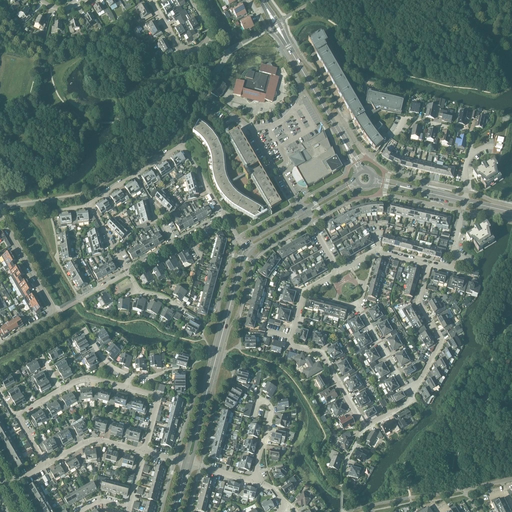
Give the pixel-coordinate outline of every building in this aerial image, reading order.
[(21,0),(12,0),(15,4),(12,5),(14,8),(19,6),(17,3),(22,0),(21,0)] [(173,4),(170,0),(165,0),(166,1),(161,4),(164,9),(173,4)] [(180,16),(186,12),(185,10),(182,11),(180,7),(185,4),(183,0),(180,0),(173,4),(180,16)] [(139,15),(147,10),(143,2),(137,6),(139,8),(136,10),(139,15)] [(94,7),(98,15),(99,17),(106,13),(108,12),(105,7),(103,8),(100,4),(97,5),(94,7)] [(180,16),(173,4),(164,9),(167,14),(172,11),(175,15),(172,17),(174,20),(180,16)] [(242,8),(240,4),(230,10),(231,13),(233,12),(237,18),(242,15),(242,16),(246,14),(243,8),(242,8)] [(27,7),(21,13),(24,15),(22,17),(26,22),(30,18),(28,16),(32,12),(30,10),(27,7)] [(147,10),(139,15),(142,19),(144,18),(146,21),(152,17),(147,10)] [(180,16),(187,28),(196,23),(193,18),(188,21),(186,17),(188,15),(186,12),(180,16)] [(91,26),(89,24),(95,21),(91,13),(85,17),(87,22),(85,23),(88,28),(91,26)] [(187,28),(180,16),(174,20),(175,22),(178,21),(180,25),(175,28),(178,33),(187,28)] [(39,17),(35,24),(41,27),(40,30),(43,31),(45,26),(43,25),(45,20),(39,17)] [(250,22),(247,17),(240,22),(242,24),(241,25),(244,31),(249,28),(250,29),(254,27),(251,21),(250,22)] [(69,28),(70,34),(74,33),(73,30),(80,28),(78,20),(73,21),(74,22),(70,22),(72,28),(69,28)] [(149,32),(158,27),(153,20),(147,23),(149,26),(147,27),(149,32)] [(51,33),(58,34),(58,31),(62,31),(62,23),(58,23),(55,23),(55,28),(52,28),(51,33)] [(187,28),(194,40),(194,41),(198,39),(200,36),(198,33),(196,35),(194,31),(199,28),(196,23),(187,28)] [(158,27),(149,32),(152,37),(155,36),(156,38),(162,35),(158,27)] [(194,40),(187,28),(178,33),(181,38),(186,35),(188,39),(186,40),(188,43),(194,40)] [(315,37),(308,41),(309,42),(310,43),(313,49),(314,50),(316,54),(316,55),(319,60),(323,66),(326,72),(330,78),(333,84),(337,90),(340,96),(344,102),(347,108),(349,111),(350,113),(350,114),(351,116),(351,118),(351,119),(352,121),(353,123),(353,124),(354,126),(355,128),(357,130),(358,132),(359,134),(360,136),(362,138),(363,140),(365,142),(366,144),(368,145),(369,146),(371,148),(372,149),(373,149),(375,151),(376,152),(383,143),(384,141),(383,140),(385,138),(383,140),(382,138),(380,136),(379,135),(378,134),(377,133),(376,131),(377,131),(378,130),(379,129),(380,128),(382,127),(383,125),(379,122),(378,123),(377,124),(376,125),(375,126),(374,127),(372,125),(371,124),(370,122),(369,121),(368,120),(368,118),(381,111),(400,115),(401,116),(405,98),(400,97),(399,97),(373,91),(368,90),(368,89),(368,90),(367,91),(367,95),(365,101),(364,106),(361,108),(360,105),(359,105),(358,102),(354,96),(351,90),(347,84),(344,78),(340,72),(337,65),(333,59),(330,53),(327,47),(325,44),(326,43),(323,38),(322,36),(321,34),(315,37)] [(160,50),(168,45),(163,38),(160,40),(158,41),(159,43),(157,45),(160,50)] [(168,45),(160,50),(162,55),(165,53),(166,56),(168,55),(171,53),(172,53),(168,45)] [(233,87),(233,88),(233,89),(234,90),(235,90),(233,95),(248,99),(247,100),(248,101),(248,102),(250,102),(251,102),(252,102),(253,101),(253,100),(260,102),(261,102),(264,103),(265,101),(272,102),(273,98),(274,98),(275,97),(276,97),(276,96),(277,94),(276,93),(275,93),(275,92),(277,82),(277,81),(278,80),(279,78),(275,77),(277,70),(272,68),(272,67),(272,66),(271,65),(270,65),(269,65),(268,65),(267,66),(267,67),(261,65),(259,74),(251,72),(250,72),(249,72),(248,72),(248,73),(247,73),(247,74),(246,75),(244,82),(237,81),(236,85),(235,85),(234,85),(233,86),(233,87)] [(211,93),(217,98),(218,97),(220,98),(227,87),(225,86),(226,85),(219,81),(211,93)] [(441,110),(439,117),(443,117),(442,121),(451,123),(451,122),(452,122),(454,116),(452,115),(453,111),(447,110),(447,111),(444,110),(443,110),(445,101),(442,100),(440,110),(441,110)] [(410,109),(409,111),(410,111),(409,113),(417,115),(417,114),(418,114),(419,109),(422,110),(424,102),(421,102),(420,106),(416,105),(415,105),(413,104),(412,104),(411,104),(410,109)] [(437,107),(428,105),(426,117),(434,119),(437,107)] [(459,114),(457,124),(465,126),(466,120),(469,120),(469,119),(471,113),(465,112),(465,113),(460,111),(459,114)] [(473,112),(472,119),(474,119),(477,120),(475,127),(482,129),(483,125),(484,125),(485,125),(486,124),(487,123),(487,122),(487,121),(486,120),(486,119),(485,119),(478,117),(479,113),(473,112)] [(202,124),(199,122),(193,132),(196,134),(198,136),(201,138),(203,141),(205,143),(207,146),(208,149),(210,152),(211,155),(211,159),(212,162),(212,168),(212,171),(213,174),(214,180),(215,182),(216,184),(217,188),(220,193),(222,195),(226,200),(230,204),(232,206),(234,207),(255,219),(267,212),(241,197),(239,196),(238,195),(234,192),(231,188),(230,186),(228,183),(227,179),(226,177),(225,172),(224,170),(224,160),(223,156),(222,152),(221,148),(219,144),(217,140),(215,136),(212,133),(209,130),(206,127),(202,124)] [(233,124),(232,124),(224,129),(227,134),(236,129),(233,124)] [(411,136),(411,138),(418,140),(421,141),(423,134),(419,134),(421,128),(417,128),(417,127),(417,126),(416,126),(415,126),(414,127),(413,127),(411,136)] [(436,130),(433,130),(427,128),(429,129),(427,139),(434,141),(433,143),(436,144),(438,136),(438,138),(435,138),(436,130)] [(243,138),(240,132),(238,130),(228,136),(248,170),(247,171),(246,169),(243,171),(248,179),(251,178),(249,176),(251,175),(271,210),(281,204),(279,200),(276,194),(272,189),(273,189),(272,189),(269,183),(266,177),(263,172),(263,171),(262,171),(261,169),(259,162),(257,163),(256,161),(257,161),(256,161),(253,155),(250,150),(250,149),(247,144),(246,144),(243,138)] [(327,138),(326,139),(325,139),(323,132),(324,131),(323,131),(322,133),(320,134),(318,136),(317,137),(315,139),(313,140),(311,141),(309,142),(307,143),(305,144),(302,145),(300,145),(300,146),(302,145),(306,150),(297,156),(298,157),(295,158),(291,160),(296,165),(295,166),(294,166),(296,168),(295,169),(294,170),(294,172),(293,173),(293,174),(294,176),(294,177),(298,183),(298,184),(299,184),(299,185),(300,186),(301,186),(302,187),(303,187),(304,187),(305,187),(306,187),(307,188),(308,188),(307,187),(313,184),(314,185),(314,186),(323,179),(323,180),(332,174),(333,174),(333,175),(342,168),(337,157),(336,158),(332,148),(331,149),(327,138)] [(451,133),(443,132),(441,142),(448,143),(447,146),(451,147),(453,140),(449,139),(451,133)] [(455,144),(456,144),(455,148),(457,149),(458,147),(465,149),(467,138),(460,136),(460,138),(457,137),(455,144)] [(387,160),(392,152),(387,149),(384,154),(382,153),(381,156),(382,157),(387,160)] [(393,150),(392,152),(387,160),(393,163),(397,155),(398,153),(393,150)] [(175,155),(181,164),(185,161),(186,162),(189,161),(185,155),(183,157),(180,152),(179,152),(180,152),(178,154),(175,155)] [(174,163),(171,165),(174,170),(175,172),(178,170),(177,168),(182,165),(181,164),(175,155),(173,157),(171,158),(170,158),(174,163)] [(399,166),(402,157),(397,155),(393,163),(399,166)] [(402,157),(399,166),(405,167),(407,159),(402,157)] [(160,164),(167,175),(172,172),(174,170),(171,165),(168,166),(165,161),(165,162),(163,163),(161,164),(160,164)] [(481,169),(473,174),(473,175),(474,176),(475,178),(476,180),(478,182),(480,180),(485,189),(486,188),(489,186),(493,184),(501,179),(496,170),(495,169),(496,168),(497,167),(496,165),(495,164),(493,161),(487,165),(485,166),(486,168),(485,168),(483,165),(481,167),(483,169),(482,170),(481,169)] [(159,172),(156,174),(160,179),(163,177),(167,175),(160,164),(158,166),(156,167),(159,172)] [(454,169),(448,168),(446,177),(452,178),(454,178),(455,175),(453,174),(454,169)] [(160,179),(156,174),(156,173),(153,174),(151,170),(150,171),(151,171),(149,172),(146,173),(152,184),(153,184),(157,181),(158,182),(160,180),(160,179)] [(146,173),(145,174),(143,175),(142,177),(141,176),(144,181),(142,183),(146,190),(149,188),(148,187),(152,184),(146,173)] [(129,184),(136,194),(140,191),(141,191),(143,190),(140,184),(137,186),(134,181),(134,182),(132,183),(130,184),(129,184)] [(128,192),(126,193),(125,194),(129,199),(132,197),(131,197),(136,194),(129,184),(127,186),(125,187),(128,192)] [(115,193),(122,204),(126,201),(127,202),(129,200),(129,199),(125,194),(125,193),(122,193),(119,190),(119,191),(118,192),(115,193)] [(156,199),(158,201),(165,194),(162,190),(155,197),(157,198),(156,199)] [(198,190),(189,192),(190,196),(187,196),(188,201),(197,198),(196,196),(199,195),(199,193),(200,192),(198,190)] [(111,203),(114,208),(117,206),(117,207),(122,204),(115,193),(114,193),(112,195),(111,196),(110,196),(113,201),(111,203)] [(169,198),(165,194),(158,201),(161,203),(162,204),(169,198)] [(173,201),(169,198),(162,204),(164,206),(163,206),(166,208),(173,201)] [(100,202),(106,211),(107,213),(112,210),(113,212),(116,210),(114,208),(111,203),(108,205),(105,199),(105,200),(103,201),(101,202),(100,202)] [(176,205),(173,201),(166,208),(167,211),(168,210),(170,212),(174,208),(176,210),(180,205),(178,203),(176,205)] [(100,202),(100,203),(98,204),(96,206),(96,205),(99,210),(96,212),(100,217),(102,216),(101,214),(106,211),(100,202)] [(146,202),(137,205),(134,206),(135,211),(148,207),(147,204),(146,204),(146,202)] [(207,206),(202,209),(207,217),(210,216),(210,215),(211,214),(207,206)] [(358,207),(361,216),(366,214),(364,206),(358,207)] [(137,216),(139,215),(148,212),(148,210),(148,207),(135,211),(137,216)] [(361,216),(358,207),(352,210),(355,218),(361,216)] [(198,208),(196,209),(202,219),(204,218),(204,219),(207,217),(202,209),(199,210),(198,208)] [(196,212),(193,214),(198,222),(201,221),(201,220),(202,219),(196,209),(195,210),(196,212)] [(82,211),(84,223),(89,223),(89,221),(92,220),(93,222),(96,220),(93,214),(90,216),(88,217),(87,210),(87,211),(85,211),(82,211)] [(355,218),(352,210),(346,213),(350,220),(355,218)] [(74,219),(75,225),(78,224),(84,223),(82,211),(81,211),(79,212),(77,213),(77,212),(76,212),(77,218),(74,219)] [(65,214),(66,224),(67,226),(72,225),(75,225),(74,219),(74,217),(71,217),(70,213),(68,214),(65,214)] [(189,213),(188,214),(194,224),(195,223),(196,224),(198,222),(193,214),(191,215),(189,213)] [(352,222),(350,220),(346,213),(341,216),(345,223),(346,225),(352,222)] [(67,226),(66,224),(65,214),(64,214),(62,215),(60,215),(60,214),(59,215),(60,221),(57,221),(58,228),(67,227),(67,226)] [(187,217),(184,219),(189,227),(192,226),(192,225),(194,224),(188,214),(186,215),(187,217)] [(336,219),(340,226),(345,223),(341,216),(336,219)] [(152,220),(150,217),(141,220),(142,224),(139,225),(140,226),(140,228),(146,227),(146,224),(151,222),(151,221),(152,220)] [(450,219),(444,217),(442,226),(448,227),(449,222),(451,223),(451,219),(450,219)] [(110,229),(118,222),(114,218),(107,225),(109,226),(108,226),(110,229)] [(179,219),(180,221),(185,229),(186,228),(187,229),(189,227),(184,219),(182,220),(181,218),(179,219)] [(330,222),(335,229),(340,226),(336,219),(330,222)] [(114,232),(121,225),(122,224),(123,224),(120,220),(119,221),(118,222),(110,229),(113,231),(114,232)] [(180,232),(185,229),(180,221),(178,222),(175,224),(180,232)] [(335,229),(330,222),(325,225),(324,225),(325,229),(327,228),(329,232),(335,229)] [(474,231),(466,237),(469,242),(470,243),(471,245),(472,244),(473,243),(478,251),(479,251),(482,249),(486,246),(494,241),(494,242),(489,233),(487,231),(489,230),(490,230),(490,229),(486,224),(480,228),(478,229),(479,230),(478,231),(476,228),(474,229),(476,232),(475,233),(474,231)] [(115,234),(118,236),(125,229),(121,225),(114,232),(116,233),(115,234)] [(125,229),(118,236),(119,239),(121,238),(122,239),(126,235),(128,237),(129,236),(127,234),(128,233),(125,229)] [(159,244),(163,242),(158,231),(153,234),(159,244)] [(216,234),(218,238),(217,244),(225,246),(227,240),(226,240),(226,239),(221,231),(216,234)] [(153,237),(150,239),(155,247),(157,246),(157,245),(159,244),(153,234),(151,235),(153,237)] [(100,235),(90,237),(88,238),(89,243),(101,240),(100,238),(101,238),(100,235)] [(388,245),(390,236),(384,235),(382,243),(388,245)] [(147,240),(146,238),(145,236),(143,237),(150,249),(152,248),(152,249),(155,247),(150,239),(147,240)] [(307,249),(314,245),(311,240),(310,241),(309,240),(308,238),(306,236),(301,238),(306,246),(307,249)] [(364,239),(368,247),(373,244),(369,236),(364,239)] [(394,246),(396,238),(390,236),(388,245),(394,246)] [(150,249),(143,237),(141,238),(143,240),(140,242),(141,244),(146,252),(149,251),(148,250),(150,249)] [(306,246),(301,238),(301,239),(297,241),(301,249),(306,246)] [(399,248),(402,239),(396,238),(394,246),(399,248)] [(368,247),(364,239),(359,242),(363,249),(368,247)] [(405,249),(408,241),(402,239),(399,248),(405,249)] [(101,240),(89,243),(90,248),(102,245),(102,242),(101,242),(101,240)] [(296,251),(301,249),(297,241),(292,244),(296,251)] [(411,251),(413,242),(408,241),(405,249),(411,251)] [(363,249),(359,242),(354,245),(359,252),(363,249)] [(417,253),(419,244),(413,242),(411,251),(417,253)] [(135,244),(141,254),(143,253),(143,254),(146,252),(141,244),(138,245),(137,243),(135,244)] [(132,249),(137,258),(140,256),(140,255),(141,254),(135,244),(134,245),(135,247),(132,249)] [(288,247),(292,254),(293,256),(298,253),(296,251),(292,244),(290,245),(290,244),(287,245),(288,247)] [(423,254),(425,245),(419,244),(417,253),(423,254)] [(102,245),(90,248),(92,253),(92,256),(98,254),(98,252),(103,250),(103,248),(104,248),(102,245)] [(359,252),(354,245),(350,247),(354,255),(359,252)] [(428,256),(431,247),(425,245),(423,254),(428,256)] [(283,249),(287,257),(292,254),(288,247),(283,249)] [(354,255),(350,247),(345,250),(349,257),(350,257),(349,257),(354,255)] [(434,257),(437,249),(431,247),(428,256),(434,257)] [(137,258),(132,249),(128,252),(132,260),(134,259),(137,258)] [(178,256),(183,264),(186,263),(189,264),(190,265),(194,263),(192,259),(186,249),(183,251),(184,253),(178,256)] [(287,257),(283,249),(278,252),(282,260),(287,257)] [(437,249),(434,257),(440,259),(441,255),(444,256),(446,249),(443,249),(442,250),(437,249)] [(349,257),(345,250),(340,253),(342,256),(343,258),(344,260),(349,257)] [(4,262),(13,256),(10,252),(7,253),(6,251),(0,255),(4,262)] [(13,256),(4,262),(7,266),(8,269),(14,265),(13,263),(16,261),(13,256)] [(181,269),(180,266),(174,256),(170,258),(171,260),(166,263),(167,266),(171,272),(173,270),(175,273),(181,269)] [(273,256),(270,260),(277,266),(280,261),(273,256)] [(379,260),(378,260),(376,266),(385,268),(386,262),(385,262),(385,259),(386,260),(386,259),(379,257),(379,258),(379,260)] [(270,261),(267,265),(273,270),(277,266),(270,260),(269,261),(270,261)] [(65,266),(68,271),(78,265),(77,263),(75,264),(73,261),(66,266),(65,266)] [(111,261),(107,264),(111,272),(114,271),(114,270),(116,269),(111,261)] [(102,263),(101,264),(107,274),(109,273),(109,274),(111,272),(107,264),(104,265),(103,263),(102,263)] [(158,268),(153,271),(158,279),(164,275),(163,273),(166,271),(161,263),(157,266),(158,268)] [(317,266),(322,273),(327,271),(325,268),(324,266),(322,263),(317,266)] [(100,267),(98,269),(103,277),(105,276),(105,275),(107,274),(101,264),(99,265),(100,267)] [(10,271),(13,275),(21,271),(18,266),(16,268),(14,265),(8,269),(10,271)] [(68,271),(70,275),(79,270),(77,268),(79,266),(78,265),(68,271)] [(275,271),(273,270),(267,265),(264,269),(263,269),(272,276),(275,271)] [(313,269),(317,276),(321,273),(321,274),(322,273),(317,266),(313,269)] [(418,277),(419,271),(418,271),(419,268),(420,268),(415,267),(416,267),(416,268),(409,267),(408,269),(409,270),(408,274),(409,275),(418,277)] [(100,279),(103,277),(98,269),(93,272),(98,280),(100,279)] [(269,280),(272,276),(263,269),(260,274),(269,280)] [(317,276),(313,269),(308,271),(312,279),(317,276)] [(80,273),(79,270),(70,275),(73,280),(83,274),(82,272),(80,273)] [(21,271),(13,275),(11,277),(15,284),(22,279),(21,277),(24,276),(21,271)] [(146,275),(140,278),(145,285),(154,280),(148,271),(144,273),(146,275)] [(303,274),(308,281),(312,279),(308,271),(303,274)] [(441,274),(435,272),(435,273),(432,273),(432,272),(430,280),(433,281),(433,282),(438,284),(441,274)] [(84,275),(83,274),(73,280),(76,285),(84,280),(82,277),(84,275)] [(308,281),(303,274),(299,277),(303,284),(308,281)] [(441,274),(438,284),(444,285),(444,284),(447,284),(447,285),(449,277),(446,276),(446,275),(441,274)] [(297,285),(298,287),(303,284),(299,277),(291,281),(294,287),(297,285)] [(453,278),(450,277),(447,288),(448,288),(453,289),(453,288),(456,288),(459,279),(453,277),(453,278)] [(19,291),(21,289),(29,285),(31,284),(29,281),(27,282),(27,280),(24,282),(22,279),(15,284),(19,291)] [(459,279),(456,288),(459,289),(459,291),(464,292),(464,293),(467,282),(464,281),(464,280),(459,279)] [(76,285),(78,289),(82,286),(83,288),(88,285),(87,283),(86,284),(84,280),(76,285)] [(478,294),(480,287),(477,286),(478,284),(472,282),(472,283),(469,282),(466,293),(471,294),(472,292),(478,294)] [(31,294),(29,291),(32,290),(29,285),(21,289),(19,291),(23,298),(31,294)] [(177,286),(173,295),(178,298),(177,300),(181,302),(187,292),(177,286)] [(295,299),(296,295),(295,295),(295,293),(289,291),(290,289),(284,287),(282,295),(284,296),(294,299),(295,299)] [(414,293),(405,290),(404,296),(408,297),(407,300),(406,299),(406,300),(411,301),(411,298),(412,298),(414,293)] [(201,292),(199,297),(202,298),(210,300),(212,295),(204,293),(201,292)] [(378,294),(369,292),(368,297),(369,298),(368,300),(368,301),(375,303),(378,294)] [(103,297),(98,300),(102,308),(111,303),(106,293),(102,295),(103,297)] [(31,294),(23,298),(27,305),(38,299),(35,294),(32,296),(31,294)] [(294,299),(284,296),(283,301),(280,301),(279,304),(286,305),(287,302),(292,304),(294,299)] [(119,300),(118,310),(129,311),(129,302),(130,300),(130,299),(125,298),(125,301),(119,300)] [(429,303),(428,304),(431,308),(440,303),(437,299),(432,301),(431,299),(432,298),(431,298),(427,301),(428,301),(429,303)] [(38,299),(27,305),(30,310),(40,304),(38,299)] [(135,299),(133,309),(143,311),(146,300),(142,299),(141,301),(135,299)] [(313,310),(313,309),(315,301),(310,299),(310,300),(307,299),(304,308),(313,310)] [(157,304),(151,302),(147,310),(150,312),(151,313),(152,314),(154,313),(157,315),(162,304),(158,302),(157,304)] [(368,313),(370,318),(382,311),(377,303),(372,306),(373,309),(368,312),(369,313),(368,313)] [(442,307),(440,303),(431,308),(434,313),(435,313),(436,315),(436,316),(447,310),(446,308),(445,307),(443,307),(442,307)] [(43,309),(40,304),(30,310),(31,312),(34,311),(35,313),(37,315),(41,312),(40,310),(43,309)] [(402,310),(406,318),(406,317),(416,312),(413,307),(411,305),(411,304),(402,310)] [(333,317),(336,306),(331,305),(329,313),(328,316),(333,317)] [(259,308),(251,306),(249,311),(258,313),(260,314),(261,308),(259,308)] [(278,309),(277,315),(279,315),(289,318),(290,318),(292,314),(290,313),(290,312),(284,311),(285,308),(279,306),(278,309)] [(339,319),(339,316),(342,308),(336,306),(333,317),(339,319)] [(165,308),(160,317),(170,322),(176,312),(172,309),(171,311),(165,308)] [(342,308),(339,316),(345,318),(346,314),(349,314),(348,315),(349,315),(350,311),(347,310),(347,309),(342,308)] [(373,320),(374,322),(380,318),(381,321),(387,318),(385,315),(382,310),(382,311),(370,318),(372,321),(373,320)] [(438,319),(438,320),(440,325),(449,320),(448,317),(449,316),(446,311),(447,311),(437,317),(438,319)] [(409,322),(419,316),(416,312),(406,317),(409,322)] [(24,322),(20,316),(19,314),(18,314),(16,315),(17,316),(13,318),(14,320),(18,328),(19,329),(22,327),(22,326),(23,325),(22,323),(24,322)] [(275,320),(274,323),(275,323),(281,325),(281,322),(287,323),(288,322),(289,323),(290,318),(289,318),(279,315),(278,321),(275,320)] [(412,327),(422,321),(419,316),(409,322),(412,327)] [(359,319),(358,318),(353,321),(352,318),(351,318),(346,321),(347,324),(348,324),(350,329),(362,322),(360,319),(359,319)] [(377,328),(380,332),(392,325),(389,320),(388,320),(387,318),(381,321),(383,324),(378,326),(378,327),(377,328)] [(14,331),(18,328),(14,320),(9,323),(14,331)] [(187,324),(198,330),(201,325),(192,320),(191,321),(188,324),(187,324)] [(449,320),(440,325),(443,330),(444,329),(446,331),(445,332),(452,328),(451,328),(450,326),(452,324),(449,320)] [(419,331),(420,332),(419,333),(426,329),(425,329),(424,327),(425,326),(422,321),(412,327),(415,333),(419,331)] [(362,322),(350,329),(353,334),(352,334),(354,337),(360,334),(358,331),(364,328),(363,326),(364,325),(362,322)] [(9,333),(4,325),(3,323),(0,324),(0,334),(3,333),(4,336),(9,333)] [(9,333),(14,331),(9,323),(4,325),(9,333)] [(187,329),(186,330),(185,332),(191,336),(192,333),(195,335),(198,330),(187,324),(188,325),(187,329)] [(383,335),(384,336),(389,333),(391,336),(397,332),(395,330),(392,325),(380,332),(382,336),(383,335)] [(446,341),(445,341),(455,357),(454,355),(457,349),(460,347),(459,346),(459,345),(459,344),(459,343),(458,342),(458,341),(457,341),(457,340),(456,339),(455,337),(456,333),(457,332),(461,330),(458,326),(455,328),(455,329),(448,333),(452,341),(447,344),(446,341)] [(98,336),(97,337),(100,342),(99,342),(101,346),(111,341),(105,332),(104,329),(100,331),(102,334),(98,336)] [(430,336),(428,331),(427,332),(425,329),(426,329),(419,333),(420,333),(421,335),(419,336),(422,341),(430,336)] [(302,331),(299,340),(305,342),(307,336),(309,337),(311,332),(303,330),(302,331)] [(318,345),(320,335),(315,334),(316,331),(313,331),(311,337),(314,338),(312,344),(318,345)] [(317,346),(321,347),(321,346),(323,347),(325,341),(328,341),(329,335),(326,334),(321,332),(320,335),(318,345),(317,346)] [(392,338),(388,341),(390,346),(399,341),(401,340),(397,332),(391,336),(392,338)] [(366,334),(366,333),(361,336),(360,334),(354,337),(355,339),(355,340),(358,345),(370,338),(368,333),(366,334)] [(75,342),(76,347),(86,341),(83,337),(79,339),(78,336),(72,340),(74,342),(75,342)] [(430,336),(422,341),(425,346),(427,345),(428,347),(428,348),(434,344),(432,342),(433,341),(430,336)] [(372,342),(370,338),(358,345),(361,350),(360,350),(362,352),(367,349),(366,347),(372,343),(371,342),(372,342)] [(89,346),(86,341),(76,347),(80,351),(79,352),(81,355),(86,351),(85,348),(89,346)] [(282,348),(284,348),(285,344),(274,341),(271,351),(280,354),(282,348)] [(330,355),(339,350),(341,349),(338,344),(339,344),(337,341),(331,344),(333,347),(327,350),(328,351),(327,352),(329,356),(330,355)] [(399,341),(390,346),(393,351),(402,346),(399,341)] [(455,357),(445,341),(446,343),(443,345),(447,351),(442,354),(440,351),(449,367),(449,366),(448,365),(452,359),(452,358),(455,357)] [(113,345),(112,344),(106,352),(111,356),(109,357),(113,360),(120,351),(116,348),(116,346),(115,345),(113,345)] [(398,361),(407,357),(404,352),(407,350),(405,347),(400,351),(401,353),(395,357),(396,357),(395,358),(397,362),(398,361)] [(60,352),(57,348),(48,353),(49,355),(49,356),(48,357),(49,358),(50,359),(51,358),(53,361),(64,355),(62,351),(60,352)] [(374,350),(374,349),(369,352),(367,349),(362,352),(360,353),(361,356),(365,354),(368,359),(377,354),(376,354),(378,353),(375,349),(374,350)] [(339,350),(330,355),(333,360),(339,357),(340,359),(346,356),(344,353),(342,355),(339,350)] [(440,351),(441,353),(438,355),(441,361),(436,363),(435,361),(444,376),(443,375),(446,369),(446,368),(449,367),(440,351)] [(298,355),(289,352),(287,359),(293,360),(294,359),(299,367),(306,363),(309,368),(303,371),(307,378),(322,370),(318,363),(313,366),(309,358),(305,360),(302,355),(299,356),(298,355)] [(85,360),(86,364),(96,359),(93,354),(89,356),(88,353),(82,357),(83,360),(85,359),(85,360)] [(377,354),(368,359),(371,364),(369,365),(370,368),(376,364),(375,362),(379,359),(377,354)] [(132,358),(122,355),(119,364),(125,365),(124,368),(129,369),(132,358)] [(161,368),(160,356),(150,357),(150,358),(150,360),(151,367),(157,366),(157,369),(161,368)] [(348,366),(346,361),(348,360),(346,357),(341,360),(342,363),(337,366),(340,371),(348,366)] [(407,357),(398,361),(401,366),(409,362),(407,357)] [(59,373),(71,366),(68,362),(66,363),(64,359),(55,365),(56,367),(55,367),(55,369),(56,370),(57,370),(58,370),(59,373)] [(99,363),(96,359),(86,364),(90,368),(89,369),(91,372),(96,368),(95,366),(99,363)] [(137,360),(135,360),(136,370),(142,369),(142,372),(147,371),(146,360),(141,360),(140,359),(138,359),(137,360)] [(37,363),(36,360),(26,366),(29,370),(26,371),(29,375),(40,369),(38,365),(39,365),(40,364),(39,362),(38,362),(37,363)] [(176,365),(172,365),(168,365),(168,369),(179,369),(180,366),(186,368),(188,363),(177,360),(176,365),(177,365),(176,365)] [(444,376),(435,361),(434,361),(436,363),(432,364),(436,370),(431,373),(429,370),(438,386),(438,385),(441,379),(441,378),(444,376)] [(384,365),(383,364),(378,367),(376,364),(370,368),(372,370),(375,375),(378,373),(386,368),(387,368),(385,364),(384,365)] [(411,364),(407,367),(408,369),(403,372),(406,377),(414,372),(415,371),(415,372),(411,364)] [(71,366),(59,373),(61,376),(60,376),(60,377),(61,378),(62,379),(62,378),(64,380),(73,375),(71,371),(73,370),(71,366)] [(348,366),(340,371),(342,376),(348,373),(349,375),(355,372),(354,369),(351,371),(348,366)] [(386,379),(384,376),(389,373),(386,368),(378,373),(381,378),(378,379),(380,382),(386,379)] [(429,370),(429,371),(430,372),(427,374),(431,380),(426,383),(424,380),(433,396),(430,391),(438,386),(429,370)] [(249,373),(239,371),(238,376),(249,379),(249,374),(249,373)] [(35,386),(47,380),(45,377),(46,376),(46,375),(46,374),(44,374),(42,372),(33,377),(35,381),(33,382),(35,386)] [(174,380),(185,380),(185,375),(179,375),(179,372),(172,372),(172,375),(175,375),(175,376),(174,380)] [(346,384),(348,388),(349,387),(358,382),(355,377),(357,376),(356,373),(350,377),(351,379),(346,382),(347,384),(346,384)] [(13,379),(10,375),(1,380),(2,383),(1,383),(1,384),(2,386),(3,386),(4,385),(6,389),(17,382),(15,378),(13,379)] [(316,379),(321,389),(328,385),(322,375),(316,379)] [(249,379),(238,376),(236,381),(243,383),(242,386),(248,389),(250,386),(246,384),(246,383),(249,379)] [(393,379),(393,378),(387,381),(386,379),(380,382),(381,385),(383,384),(386,389),(397,382),(395,378),(393,379)] [(47,380),(35,386),(38,390),(40,389),(42,393),(51,388),(50,385),(51,385),(51,384),(50,382),(49,382),(49,383),(47,380)] [(424,380),(425,382),(422,384),(425,390),(420,393),(420,392),(419,392),(427,405),(427,404),(430,398),(433,396),(424,380)] [(358,382),(349,387),(352,392),(357,389),(359,392),(364,388),(363,386),(361,387),(358,382)] [(397,382),(386,389),(385,389),(388,394),(385,396),(387,398),(394,394),(393,391),(399,388),(398,387),(399,386),(397,382)] [(271,385),(268,383),(263,391),(268,394),(267,396),(271,399),(277,388),(274,386),(273,385),(272,384),(271,385)] [(185,391),(185,386),(174,386),(175,390),(175,391),(176,391),(176,394),(184,394),(184,391),(185,391)] [(10,397),(12,400),(24,393),(21,389),(19,390),(17,387),(8,392),(9,394),(8,395),(8,396),(9,397),(10,397)] [(87,400),(90,399),(90,401),(95,401),(95,393),(92,394),(91,388),(86,389),(87,400)] [(245,394),(247,392),(241,388),(239,391),(234,388),(231,392),(241,398),(242,399),(245,394)] [(81,395),(77,396),(80,403),(82,402),(81,401),(87,400),(86,389),(80,390),(81,395)] [(98,399),(103,401),(106,390),(100,389),(99,394),(95,393),(95,401),(97,401),(98,399)] [(328,389),(319,394),(322,398),(321,398),(323,397),(326,403),(330,401),(333,400),(333,399),(337,397),(333,390),(330,392),(328,389)] [(355,400),(357,404),(369,397),(365,389),(359,393),(361,395),(355,398),(356,400),(355,400)] [(111,392),(106,390),(103,401),(108,402),(108,404),(111,405),(113,398),(110,397),(111,392)] [(116,399),(113,398),(111,405),(114,406),(114,404),(120,405),(123,393),(118,392),(118,394),(117,393),(116,399)] [(238,403),(241,398),(231,392),(228,397),(238,403)] [(24,393),(12,400),(14,403),(13,403),(13,404),(14,406),(15,406),(17,408),(26,402),(24,398),(26,397),(24,393)] [(71,393),(66,396),(72,405),(77,402),(78,404),(80,403),(77,396),(74,398),(71,393)] [(128,395),(123,393),(120,405),(123,406),(122,408),(128,409),(129,403),(127,402),(128,396),(127,396),(128,395)] [(391,396),(395,403),(396,402),(396,403),(404,398),(401,393),(397,396),(395,394),(391,396)] [(64,403),(62,405),(65,411),(70,408),(70,406),(72,405),(66,396),(62,398),(64,403)] [(235,406),(238,403),(228,397),(225,402),(226,403),(225,405),(228,407),(232,409),(234,407),(235,406)] [(360,407),(361,408),(366,405),(368,408),(374,404),(369,397),(357,404),(359,408),(360,407)] [(136,410),(139,399),(134,398),(132,403),(129,403),(128,409),(131,410),(131,408),(136,410)] [(139,399),(136,410),(136,412),(144,414),(145,413),(146,407),(143,406),(145,401),(139,399)] [(279,407),(276,408),(277,412),(285,411),(284,408),(288,407),(287,400),(278,401),(279,407)] [(56,401),(51,404),(57,414),(62,411),(63,412),(65,411),(62,405),(59,406),(56,401)] [(336,401),(328,406),(330,409),(332,408),(334,412),(333,413),(333,414),(334,416),(335,416),(336,416),(337,417),(346,412),(342,405),(339,406),(338,404),(337,405),(336,402),(337,401),(336,401)] [(52,416),(57,414),(51,404),(46,407),(49,412),(47,413),(50,420),(53,418),(52,416)] [(365,414),(368,420),(376,415),(376,414),(377,414),(372,406),(368,409),(370,412),(365,414)] [(43,424),(50,420),(47,413),(44,415),(41,410),(36,413),(42,422),(43,424)] [(408,425),(405,420),(411,417),(408,410),(398,416),(399,418),(396,420),(401,429),(408,425)] [(37,425),(42,422),(36,413),(31,416),(34,421),(32,422),(35,428),(38,427),(37,425)] [(285,426),(288,426),(289,426),(290,422),(289,421),(287,421),(287,420),(286,420),(287,415),(282,414),(281,417),(278,416),(278,417),(277,417),(275,424),(276,424),(276,426),(284,428),(285,426)] [(102,421),(99,421),(100,419),(94,417),(92,424),(95,425),(94,430),(99,432),(102,421)] [(346,419),(344,417),(339,420),(340,422),(339,423),(343,430),(348,427),(350,428),(351,426),(354,424),(350,417),(346,419)] [(88,431),(85,426),(88,425),(87,422),(85,419),(82,420),(81,420),(77,422),(83,434),(88,431)] [(250,430),(259,433),(261,427),(256,426),(258,421),(252,419),(250,425),(251,425),(250,430)] [(102,421),(99,432),(105,433),(106,428),(109,429),(111,422),(108,421),(107,423),(102,421)] [(387,423),(381,426),(382,428),(381,428),(382,429),(385,434),(394,429),(396,431),(399,430),(396,424),(393,425),(390,421),(386,423),(387,423)] [(69,427),(73,433),(76,432),(78,437),(83,434),(77,422),(72,425),(72,426),(69,427)] [(116,436),(119,426),(119,424),(113,422),(111,422),(109,429),(112,429),(111,435),(116,436)] [(126,433),(128,426),(125,426),(124,427),(119,426),(116,436),(122,438),(123,432),(126,433)] [(128,426),(126,433),(129,434),(127,439),(133,441),(136,430),(130,429),(131,427),(128,426)] [(73,433),(69,427),(62,432),(68,443),(73,440),(70,435),(73,433)] [(138,442),(139,438),(140,437),(143,438),(145,431),(139,430),(139,431),(136,430),(133,441),(138,442)] [(259,433),(250,430),(249,435),(247,435),(247,438),(253,440),(253,437),(258,438),(259,433)] [(366,445),(370,447),(376,438),(379,439),(383,437),(379,430),(374,433),(371,431),(369,436),(368,436),(366,441),(368,442),(366,445)] [(8,431),(0,434),(0,437),(1,437),(2,440),(10,435),(8,431)] [(271,442),(279,444),(280,442),(284,443),(284,440),(285,440),(285,439),(286,433),(277,431),(275,435),(273,434),(271,442)] [(68,443),(62,432),(54,436),(58,442),(61,441),(63,445),(68,443)] [(341,438),(344,440),(339,447),(346,450),(351,440),(349,439),(350,436),(350,433),(343,434),(341,438)] [(174,437),(165,435),(163,434),(162,439),(173,442),(174,437)] [(0,445),(1,447),(13,440),(10,435),(2,440),(4,443),(0,445)] [(48,442),(53,451),(58,448),(55,444),(58,442),(54,436),(52,438),(53,439),(48,442)] [(245,441),(243,446),(246,447),(255,449),(256,444),(252,443),(253,440),(247,438),(246,441),(245,441)] [(173,442),(162,439),(161,445),(166,446),(169,447),(169,448),(172,448),(172,446),(172,445),(173,442)] [(13,440),(1,447),(3,449),(6,447),(8,449),(16,445),(13,440)] [(53,451),(48,442),(47,440),(39,445),(40,445),(42,449),(43,451),(45,449),(48,454),(53,451)] [(214,442),(212,447),(221,450),(224,450),(225,445),(224,445),(214,442)] [(16,445),(8,449),(9,452),(6,454),(7,456),(19,449),(16,445)] [(255,449),(246,447),(244,452),(243,451),(242,455),(248,456),(249,453),(253,455),(255,449)] [(270,450),(269,457),(279,458),(280,448),(274,447),(274,450),(270,450)] [(100,463),(100,462),(99,454),(96,455),(96,450),(95,450),(95,448),(90,449),(90,451),(92,463),(97,462),(97,464),(100,463)] [(362,452),(358,450),(355,455),(358,457),(357,460),(361,462),(363,460),(364,461),(365,460),(366,461),(368,457),(368,456),(367,456),(370,452),(364,448),(362,452)] [(19,449),(7,456),(8,458),(11,456),(13,459),(21,454),(19,449)] [(105,460),(111,461),(113,452),(108,450),(107,455),(103,454),(101,461),(105,462),(105,460)] [(82,464),(92,463),(90,451),(85,451),(85,455),(84,455),(84,456),(81,457),(82,462),(81,462),(82,464)] [(338,453),(332,451),(329,458),(330,460),(331,460),(329,467),(337,470),(339,466),(339,465),(341,460),(337,458),(338,453)] [(118,468),(120,459),(117,458),(119,453),(113,452),(111,461),(116,463),(115,467),(118,468)] [(21,454),(13,459),(14,461),(11,463),(12,465),(24,459),(21,454)] [(120,459),(118,468),(121,469),(122,464),(127,466),(130,456),(124,455),(123,460),(120,459)] [(248,456),(242,455),(241,458),(243,458),(241,463),(239,463),(250,466),(252,460),(247,459),(248,456)] [(130,456),(127,466),(127,468),(132,469),(131,471),(135,472),(137,463),(134,462),(135,458),(130,456)] [(70,460),(75,468),(75,469),(76,471),(81,469),(84,468),(82,464),(81,462),(80,460),(77,461),(75,457),(70,460)] [(27,464),(24,459),(12,465),(13,468),(17,466),(19,468),(27,464)] [(75,469),(75,468),(70,460),(65,463),(67,467),(65,468),(68,475),(71,473),(70,472),(75,469)] [(250,466),(239,463),(238,468),(239,468),(238,471),(244,473),(245,470),(249,471),(250,466)] [(361,475),(365,469),(355,463),(352,468),(352,469),(352,470),(351,470),(349,477),(352,478),(351,479),(355,481),(356,479),(358,479),(359,474),(361,475)] [(277,473),(274,473),(275,479),(285,477),(284,473),(286,473),(286,472),(285,468),(284,467),(283,468),(282,465),(275,466),(277,473)] [(55,468),(60,477),(64,474),(66,476),(68,475),(65,468),(62,470),(60,466),(55,468)] [(60,477),(55,468),(50,471),(52,476),(50,477),(52,482),(54,485),(57,483),(55,480),(60,477)] [(102,485),(101,490),(106,491),(108,482),(109,480),(98,477),(99,484),(102,485)] [(286,494),(290,491),(291,492),(294,491),(294,490),(293,489),(294,489),(296,487),(293,484),(296,482),(293,477),(285,482),(287,485),(282,488),(286,494)] [(203,484),(211,487),(214,488),(216,480),(213,479),(213,481),(204,479),(203,484)] [(27,491),(28,494),(40,487),(37,482),(29,487),(31,489),(27,491)] [(88,485),(92,493),(97,490),(93,482),(88,485)] [(232,495),(235,484),(229,483),(228,487),(225,486),(224,492),(226,493),(226,494),(232,495)] [(240,497),(242,491),(239,490),(240,486),(235,484),(232,495),(232,493),(237,495),(237,496),(240,497)] [(35,496),(43,491),(45,490),(42,485),(40,487),(28,494),(30,496),(33,494),(35,496)] [(83,488),(88,496),(92,493),(88,485),(83,488)] [(248,499),(251,489),(246,487),(244,491),(242,491),(240,497),(243,497),(243,498),(248,499)] [(79,490),(83,498),(88,496),(83,488),(79,490)] [(251,489),(248,499),(249,498),(254,499),(253,500),(256,501),(258,495),(255,494),(256,490),(251,489)] [(83,498),(79,490),(74,493),(78,501),(83,498)] [(200,495),(209,497),(211,498),(212,493),(210,492),(201,490),(200,495)] [(33,501),(34,503),(46,496),(43,491),(35,496),(36,499),(33,501)] [(68,494),(69,496),(74,504),(78,501),(74,493),(71,495),(70,493),(68,494)] [(302,495),(299,493),(295,499),(298,500),(296,503),(301,507),(303,504),(306,506),(311,498),(303,493),(302,495)] [(198,500),(210,503),(210,501),(208,499),(209,497),(200,495),(198,500)] [(34,503),(35,505),(38,503),(40,506),(48,501),(46,496),(34,503)] [(74,504),(69,496),(64,499),(69,506),(74,504)] [(493,504),(495,508),(506,503),(504,498),(498,501),(496,499),(491,501),(492,504),(493,504)] [(263,506),(262,506),(265,511),(274,507),(273,506),(276,504),(272,499),(270,501),(270,502),(263,506)] [(197,505),(208,508),(210,503),(198,500),(197,505)] [(48,501),(40,506),(42,508),(38,510),(39,511),(51,506),(48,501)] [(497,511),(498,511),(508,507),(506,503),(495,508),(497,511)]
